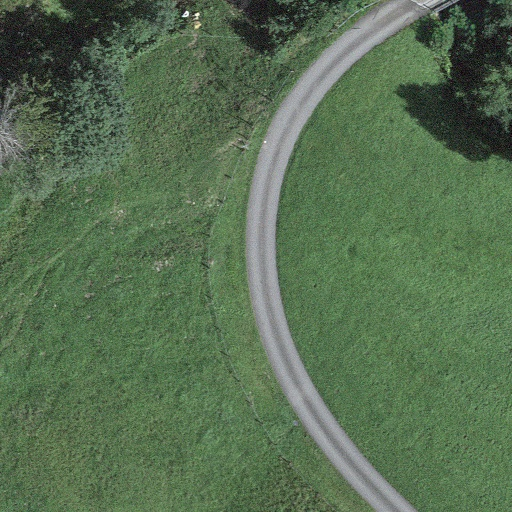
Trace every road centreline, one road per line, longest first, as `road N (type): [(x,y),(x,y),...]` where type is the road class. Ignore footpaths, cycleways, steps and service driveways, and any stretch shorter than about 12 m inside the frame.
road 1 (track): [(284,154),(271,245),(306,382),(357,459),(415,511)]
road 2 (track): [(421,0),(356,42),(305,106),(284,154)]
